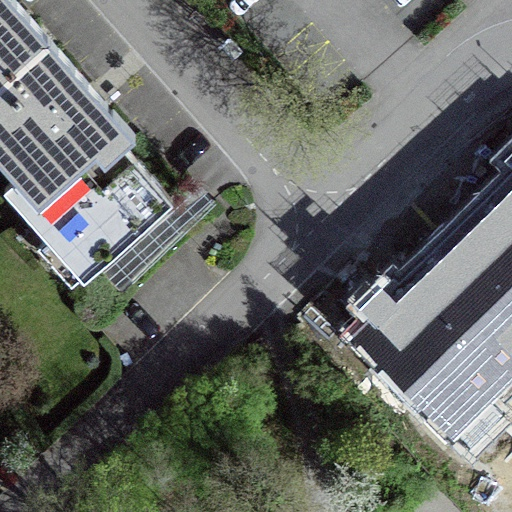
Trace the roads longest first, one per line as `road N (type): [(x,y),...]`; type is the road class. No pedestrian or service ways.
road 1 (residential): [(19,511),(322,219)]
road 2 (residential): [(114,0),(322,219)]
road 3 (residential): [(322,219),(479,67),(511,47)]
